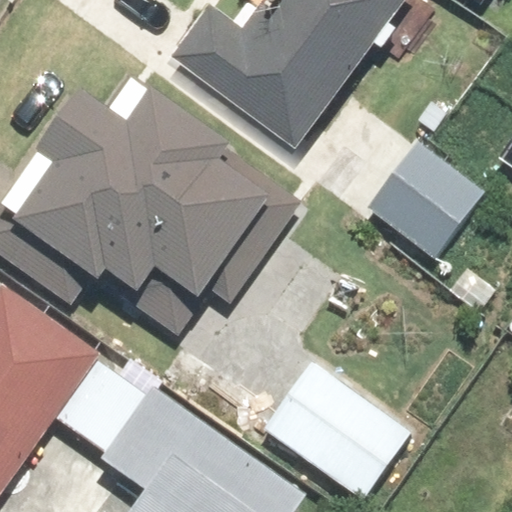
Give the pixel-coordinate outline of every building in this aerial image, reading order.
[(300,147),(398,0),(263,0),(248,23),(214,0),(211,0),(171,60),(300,147)] [(236,311),(302,206),(148,109),(129,139),(76,106),(44,157),(65,170),(18,244),(97,293),(105,280),(143,304),(153,288),(201,318),(214,297),(236,311)] [(487,197),(416,149),(367,221),(438,269),(487,197)] [(305,511),(311,504),(2,297),(0,300),(0,511),(1,511),(58,428),(106,460),(97,474),(147,508),(144,511),(305,511)] [(360,511),(412,446),(310,368),(256,438),(352,511),(360,511)]
